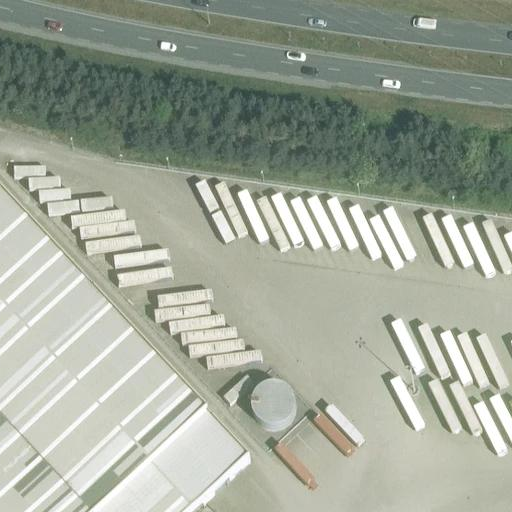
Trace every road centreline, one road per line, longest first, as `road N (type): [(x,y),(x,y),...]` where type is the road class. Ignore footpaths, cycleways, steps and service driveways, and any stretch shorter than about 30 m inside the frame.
road 1 (primary): [(0,18),(219,64),(511,101)]
road 2 (unknown): [(511,310),(418,309),(383,328),(368,366),(378,511)]
road 3 (primary): [(511,38),(240,0)]
